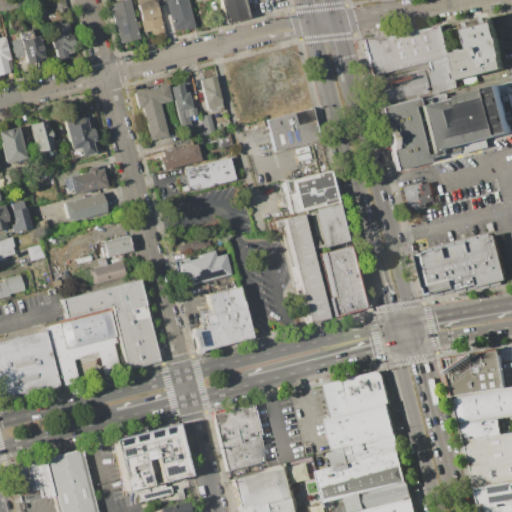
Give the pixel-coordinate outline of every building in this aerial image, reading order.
[(63,0),(65,7),(62,8),(62,11),(57,12),(56,10),(53,11),(50,0),(63,0)] [(109,9),(109,8),(112,7),(111,2),(119,0),(127,0),(138,37),(127,40),(118,42),(114,27),(113,27),(108,9),(109,9)] [(152,0),(162,32),(149,36),(147,30),(140,32),(137,20),(139,19),(133,0),(152,0)] [(185,0),(192,26),(171,31),(163,0),(185,0)] [(241,0),(246,16),(224,23),(217,0),(241,0)] [(492,18),(504,68),(455,80),(449,53),(463,49),(457,26),(492,18)] [(64,22),(67,34),(70,34),(72,44),(69,45),(71,52),(64,54),(64,56),(55,59),(53,49),(50,50),(48,40),(50,39),(47,26),(64,22)] [(359,38),(370,75),(447,56),(440,25),(359,38)] [(12,58),(8,41),(18,38),(17,33),(28,30),(30,37),(37,36),(42,57),(37,58),(37,60),(25,64),(22,55),(12,58)] [(0,37),(3,36),(12,68),(8,69),(9,72),(0,74),(0,37)] [(371,81),(429,67),(427,61),(447,56),(454,85),(377,105),(371,81)] [(213,75),(221,105),(206,109),(198,79),(213,75)] [(165,84),(169,100),(157,103),(165,136),(148,140),(140,108),(136,109),(132,93),(165,84)] [(181,84),(183,93),(186,92),(190,108),(193,107),(195,114),(186,116),(188,125),(179,127),(169,87),(181,84)] [(392,170),(493,144),(492,140),(511,135),(511,90),(502,94),(499,85),(414,103),(413,98),(377,105),(392,170)] [(310,107),(265,119),(274,151),(319,139),(310,107)] [(208,113),(213,131),(204,133),(200,115),(208,113)] [(83,116),(86,128),(90,127),(93,140),(90,141),(92,152),(79,156),(77,147),(69,149),(60,116),(72,114),(73,119),(83,116)] [(46,120),(54,148),(35,153),(28,125),(46,120)] [(0,131),(16,127),(24,158),(3,163),(0,149),(0,131)] [(227,131),(230,144),(217,148),(214,135),(227,131)] [(161,156),(160,152),(194,142),(199,159),(166,169),(165,168),(161,169),(158,157),(161,156)] [(227,157),(232,179),(187,191),(182,170),(227,157)] [(86,172),(85,169),(93,167),(94,170),(100,168),(105,185),(72,194),(68,177),(86,172)] [(286,181),(332,170),(341,205),(293,215),(286,181)] [(420,204),(433,201),(428,181),(415,184),(420,204)] [(66,219),(62,203),(100,192),(105,212),(73,221),(66,219)] [(20,200),(28,228),(10,233),(8,224),(12,223),(7,204),(20,200)] [(312,213),(341,205),(351,243),(321,250),(312,213)] [(281,223),(302,218),(327,320),(305,325),(281,223)] [(125,235),(129,250),(120,252),(120,256),(111,258),(110,255),(104,256),(102,251),(99,252),(96,242),(125,235)] [(0,239),(10,237),(12,246),(11,247),(12,253),(3,256),(4,258),(0,259),(0,239)] [(203,237),(205,247),(178,255),(175,245),(203,237)] [(419,258),(425,256),(494,237),(507,282),(479,290),(478,285),(456,292),(455,288),(430,295),(419,258)] [(40,244),(43,257),(28,261),(25,248),(40,244)] [(320,255),(351,247),(367,310),(336,317),(320,255)] [(184,257),(184,260),(197,257),(196,254),(211,250),(213,256),(223,253),(228,274),(184,285),(178,259),(184,257)] [(91,269),(90,268),(97,267),(95,259),(102,257),(104,264),(120,261),(123,276),(94,284),(92,273),(88,274),(87,270),(91,269)] [(0,282),(1,282),(1,279),(18,274),(22,290),(7,293),(8,296),(0,297),(0,282)] [(63,301),(141,281),(162,361),(126,370),(111,310),(68,321),(63,301)] [(197,318),(211,314),(205,295),(238,287),(251,336),(196,351),(190,330),(199,327),(197,318)] [(126,370),(59,388),(44,331),(43,327),(68,321),(111,310),(126,370)] [(0,341),(44,331),(59,388),(0,402),(0,341)] [(440,357),(497,349),(503,387),(451,396),(440,357)] [(325,387),(380,373),(388,404),(333,418),(325,387)] [(511,385),(511,415),(497,418),(458,424),(451,396),(503,387),(511,385)] [(324,420),(333,418),(388,404),(396,434),(352,445),(332,450),(324,420)] [(213,415),(251,405),(266,461),(227,470),(213,415)] [(499,434),(462,440),(458,424),(497,418),(499,434)] [(126,494),(114,444),(176,429),(188,478),(161,485),(155,461),(146,463),(152,488),(126,494)] [(511,432),(511,481),(474,488),(462,440),(499,434),(511,432)] [(356,463),(352,445),(396,434),(400,451),(356,463)] [(319,472),(356,463),(400,451),(408,482),(362,494),(327,502),(319,472)] [(83,453),(97,511),(60,511),(57,498),(48,461),(83,453)] [(15,470),(48,461),(57,498),(43,501),(42,496),(22,501),(15,470)] [(286,466),(288,482),(307,480),(306,463),(286,466)] [(239,511),(232,481),(284,467),(296,511),(239,511)] [(511,500),(497,503),(478,506),(474,488),(511,481),(511,500)] [(366,511),(362,494),(408,482),(412,499),(366,511)] [(362,511),(366,511),(412,499),(415,511),(362,511)] [(185,502),(188,511),(158,511),(158,509),(185,502)] [(511,511),(479,511),(478,506),(497,503),(498,507),(511,504),(511,511)]
